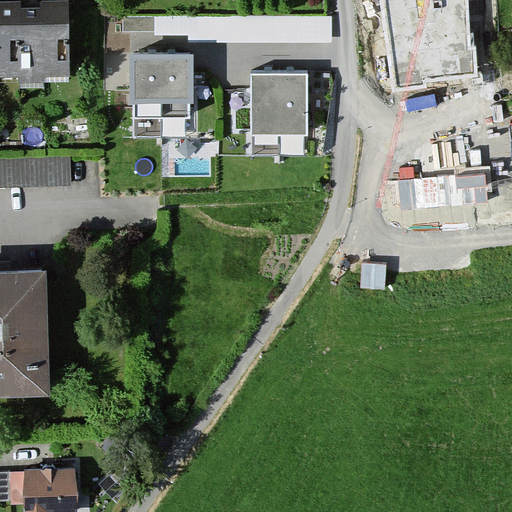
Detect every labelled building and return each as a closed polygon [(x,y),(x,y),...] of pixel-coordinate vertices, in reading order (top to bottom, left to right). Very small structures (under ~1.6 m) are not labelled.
[(400,0),(402,25),(478,20),(476,0),(400,0)] [(0,81),(65,80),(63,4),(0,5),(0,81)] [(185,48),(118,50),(121,123),(188,120),(185,48)] [(310,69),(244,69),(244,145),(311,145),(310,69)] [(67,153),(0,154),(0,185),(68,184),(67,153)] [(0,400),(52,398),(47,271),(0,272),(0,400)] [(71,511),(70,469),(18,470),(19,476),(0,476),(0,503),(8,503),(8,509),(23,508),(23,511),(71,511)]
